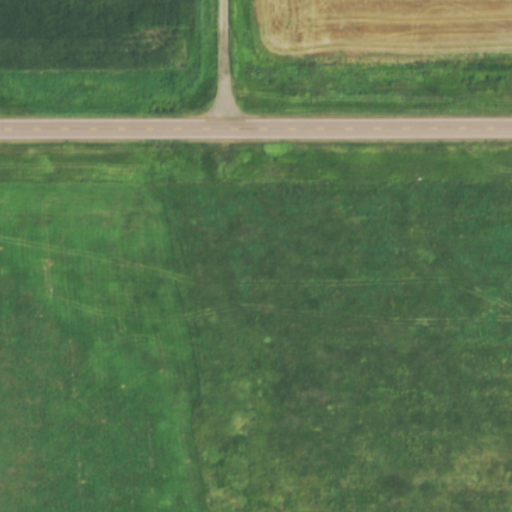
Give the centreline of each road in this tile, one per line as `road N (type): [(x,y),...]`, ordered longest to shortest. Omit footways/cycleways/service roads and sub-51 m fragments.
road 1 (primary): [(0,129),(511,127)]
road 2 (residential): [(222,129),(222,0)]
